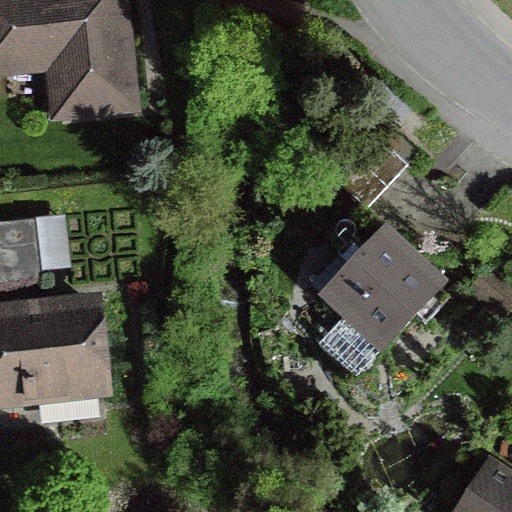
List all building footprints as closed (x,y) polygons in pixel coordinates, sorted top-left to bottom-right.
[(127,0),(0,0),(0,79),(33,76),(37,116),(51,115),(52,125),(140,116),(127,0)] [(321,172),(364,213),(405,169),(362,128),(321,172)] [(43,274),(73,270),(67,217),(38,220),(43,274)] [(34,223),(0,227),(0,287),(40,283),(34,223)] [(450,287),(387,228),(318,301),(382,359),(419,319),(427,327),(451,302),(442,295),(450,287)] [(98,402),(115,400),(103,296),(89,297),(0,306),(0,412),(39,408),(40,416),(99,409),(98,402)] [(511,511),(511,471),(491,458),(455,511),(511,511)]
